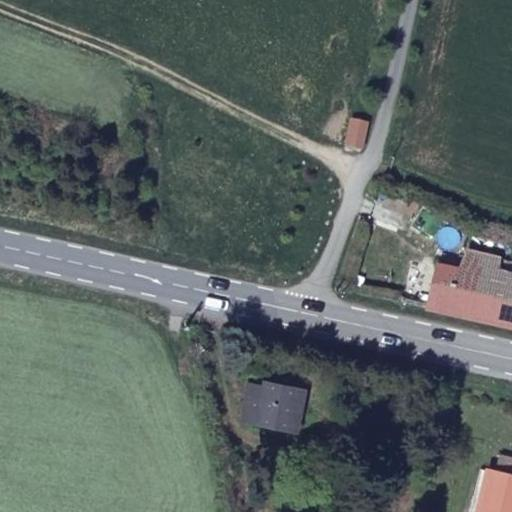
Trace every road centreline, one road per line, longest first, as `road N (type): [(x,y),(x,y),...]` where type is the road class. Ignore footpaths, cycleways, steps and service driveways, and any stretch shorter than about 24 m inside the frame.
road 1 (track): [(0,5),(128,53),(367,167)]
road 2 (primary): [(0,245),(310,315)]
road 3 (primary): [(310,315),(511,358)]
road 4 (residential): [(367,167),(411,0)]
road 5 (residential): [(367,167),(310,315)]
